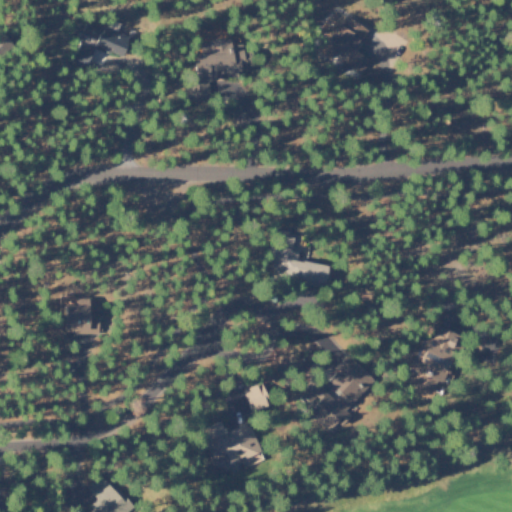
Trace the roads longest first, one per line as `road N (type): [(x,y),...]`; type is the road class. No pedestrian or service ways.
road 1 (residential): [(0,228),(50,189),(86,176),(314,177),(511,162)]
road 2 (residential): [(0,447),(73,442),(111,426),(235,307),(265,319),(266,340),(252,355),(226,357),(201,340)]
